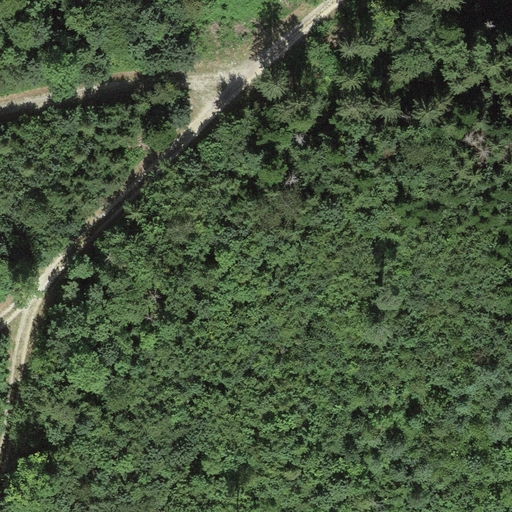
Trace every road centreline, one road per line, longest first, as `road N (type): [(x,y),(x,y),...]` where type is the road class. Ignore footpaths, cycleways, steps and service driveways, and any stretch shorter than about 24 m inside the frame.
road 1 (track): [(12,319),(69,248),(155,169),(214,83)]
road 2 (track): [(214,83),(132,84),(0,112)]
road 3 (track): [(214,83),(331,0)]
road 4 (track): [(0,456),(12,319)]
